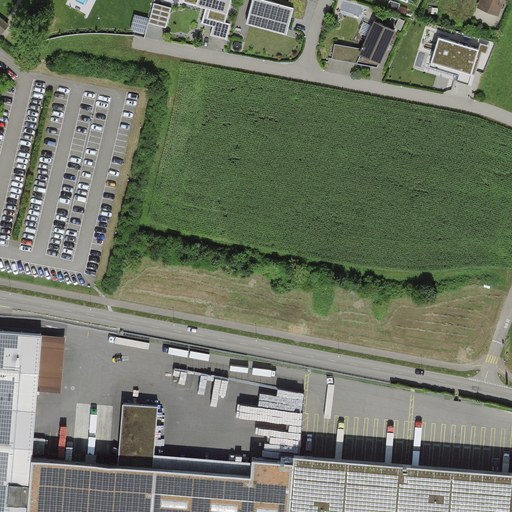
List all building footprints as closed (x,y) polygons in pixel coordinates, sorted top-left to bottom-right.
[(183,0),(184,2),(196,5),(196,6),(206,8),(202,23),(213,26),(210,35),(226,39),(230,24),(225,23),(231,0),(183,0)] [(287,6),(263,0),(252,0),(246,24),(287,35),(292,16),(294,8),(287,6)] [(304,0),(289,0),(287,6),(294,8),(292,16),(303,19),(308,1),(304,0)] [(505,0),(479,0),(476,8),(498,17),(505,0)] [(171,8),(154,3),(148,23),(166,28),(171,8)] [(408,9),(400,6),(398,12),(406,15),(408,9)] [(149,18),(134,14),(130,29),(145,33),(149,18)] [(0,16),(0,32),(1,34),(9,24),(0,16)] [(405,21),(399,18),(395,28),(401,30),(405,21)] [(395,31),(374,22),(372,26),(367,36),(361,49),(359,55),(360,56),(357,63),(377,68),(378,64),(380,65),(395,31)] [(367,36),(372,26),(363,22),(359,32),(367,36)] [(479,50),(439,38),(431,63),(471,75),(472,74),(475,75),(482,52),(486,54),(489,45),(481,43),(479,50)] [(359,55),(361,49),(334,44),(332,59),(357,63),(360,56),(359,55)] [(37,391),(41,336),(0,332),(0,511),(27,511),(31,462),(37,391)] [(65,338),(41,336),(37,391),(61,393),(65,338)] [(511,511),(511,475),(293,458),(293,465),(252,462),(252,463),(250,479),(152,471),(153,456),(157,407),(123,405),(118,469),(31,462),(27,511),(511,511)] [(252,463),(153,456),(152,471),(250,479),(252,463)]
